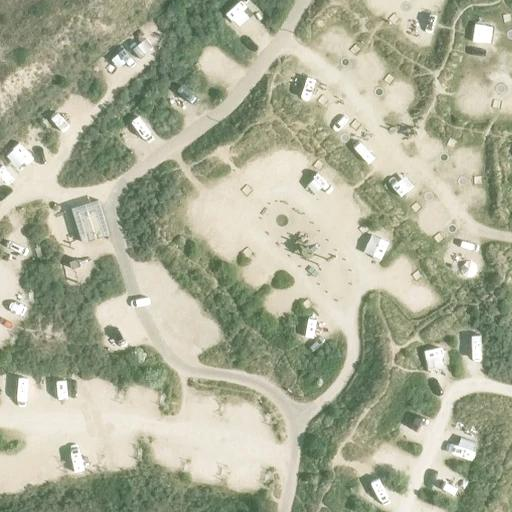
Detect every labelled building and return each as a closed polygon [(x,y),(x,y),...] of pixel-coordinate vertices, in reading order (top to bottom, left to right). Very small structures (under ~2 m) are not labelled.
[(235,9),(226,26),(243,35),(253,18),(235,9)] [(30,176),(16,159),(0,172),(0,192),(5,198),(30,176)] [(109,235),(98,201),(72,209),(82,243),(109,235)] [(0,277),(0,290),(17,293),(19,280),(0,277)] [(309,351),(329,336),(323,328),(303,343),(309,351)] [(448,344),(427,345),(428,367),(449,366),(448,344)] [(62,377),(62,398),(78,399),(78,377),(62,377)] [(87,381),(86,400),(108,400),(108,382),(87,381)]
